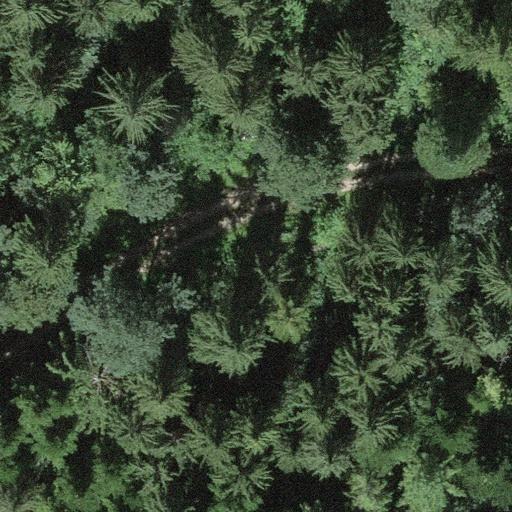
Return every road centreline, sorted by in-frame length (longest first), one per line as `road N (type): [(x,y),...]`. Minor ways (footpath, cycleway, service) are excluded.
road 1 (track): [(0,330),(113,281),(241,206),(332,186),(511,173)]
road 2 (track): [(0,131),(24,120),(101,130),(241,206)]
